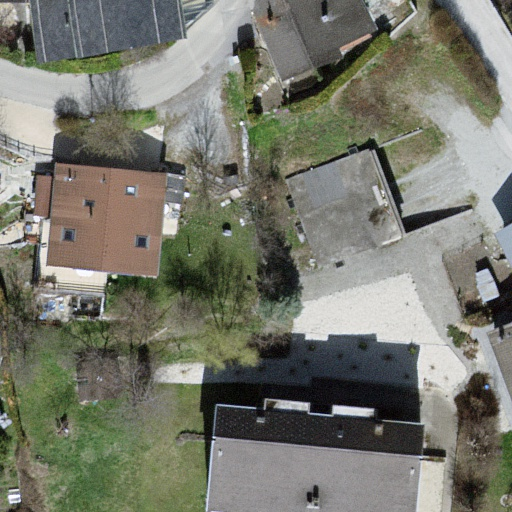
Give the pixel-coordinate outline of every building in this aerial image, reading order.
[(20,0),(26,52),(157,38),(152,0),(20,0)] [(266,0),(228,15),(261,89),(356,44),(335,0),(266,0)] [(392,234),(362,153),(292,175),(319,260),(392,234)] [(39,171),(28,269),(146,286),(156,186),(39,171)] [(511,227),(498,235),(511,261),(511,227)] [(511,386),(511,292),(500,297),(508,318),(475,329),(496,392),(511,386)] [(393,511),(402,432),(192,413),(182,511),(393,511)]
